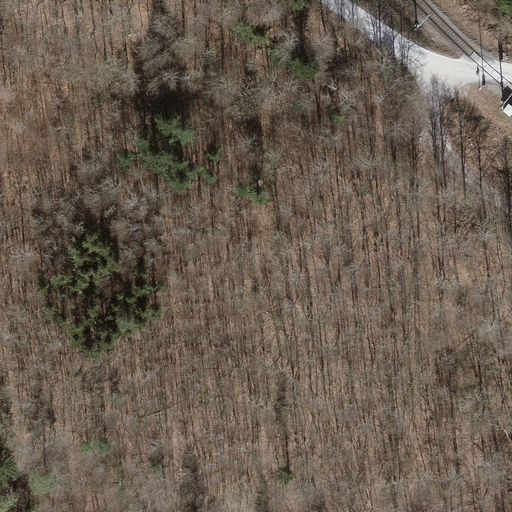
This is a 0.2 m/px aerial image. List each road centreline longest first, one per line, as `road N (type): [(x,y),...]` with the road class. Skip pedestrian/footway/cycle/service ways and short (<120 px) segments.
road 1 (track): [(438,127),(370,128),(304,106),(0,48)]
road 2 (track): [(334,0),(443,65)]
